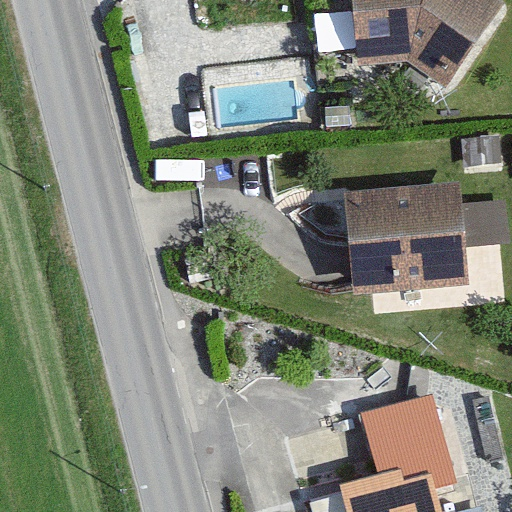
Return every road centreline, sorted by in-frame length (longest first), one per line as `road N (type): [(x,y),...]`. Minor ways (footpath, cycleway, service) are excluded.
road 1 (primary): [(37,0),(171,511)]
road 2 (unknown): [(199,430),(393,392),(439,393),(469,417),(492,511)]
